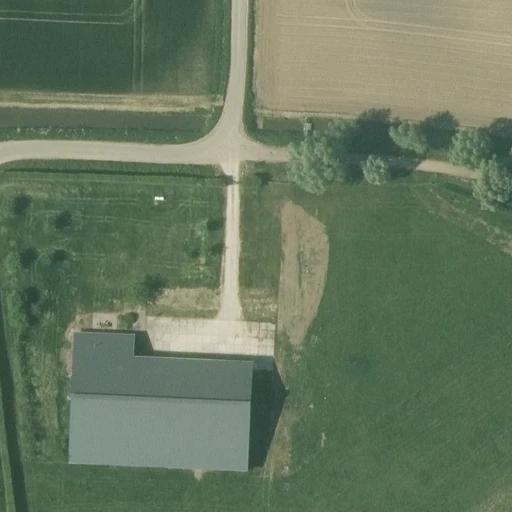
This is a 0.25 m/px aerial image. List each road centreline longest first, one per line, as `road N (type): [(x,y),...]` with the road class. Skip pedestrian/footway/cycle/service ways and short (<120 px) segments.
road 1 (unclassified): [(511,182),(440,168),(231,160)]
road 2 (unclassified): [(0,154),(231,160)]
road 3 (unclassified): [(231,160),(236,0)]
